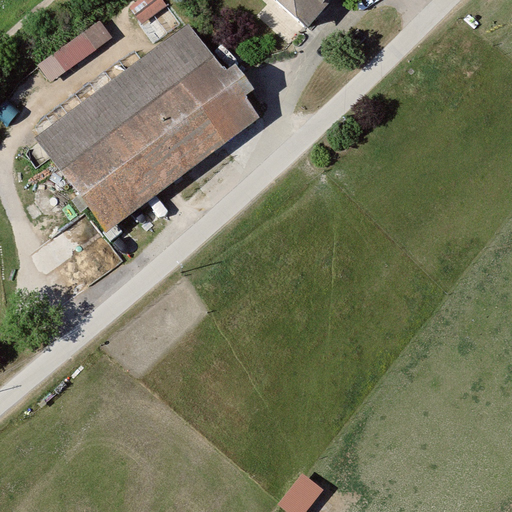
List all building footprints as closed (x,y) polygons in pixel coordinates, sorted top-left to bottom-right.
[(158,0),(139,0),(129,7),(139,21),(162,4),(158,0)] [(274,0),(304,27),(328,0),(274,0)] [(108,36),(97,21),(37,65),(48,80),(108,36)] [(252,114),(190,32),(45,142),(107,223),(155,186),(252,114)] [(307,471),(281,502),(293,511),(307,511),(328,489),(307,471)]
